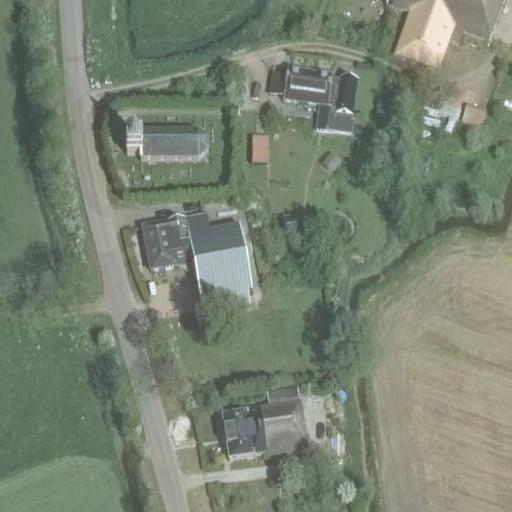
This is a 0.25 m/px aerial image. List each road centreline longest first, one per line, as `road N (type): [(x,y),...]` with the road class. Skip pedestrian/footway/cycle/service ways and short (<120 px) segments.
road 1 (secondary): [(175,511),(81,153),(68,0)]
road 2 (unknown): [(172,498),(290,467),(318,426)]
